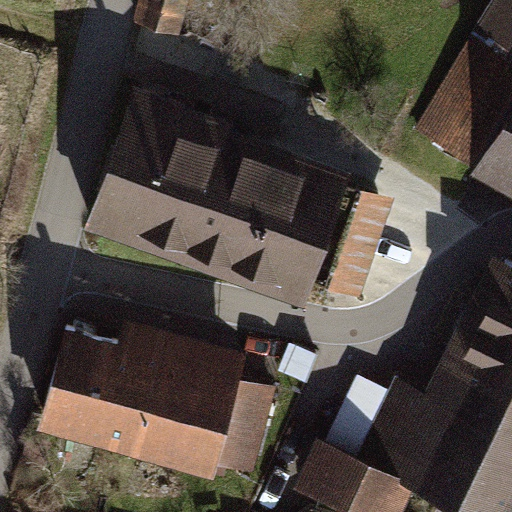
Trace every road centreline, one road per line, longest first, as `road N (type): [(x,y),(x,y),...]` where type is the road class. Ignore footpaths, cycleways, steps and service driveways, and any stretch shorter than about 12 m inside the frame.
road 1 (residential): [(511,234),(368,327),(324,327),(53,258)]
road 2 (residential): [(53,258),(116,0)]
road 3 (residential): [(0,443),(53,258)]
